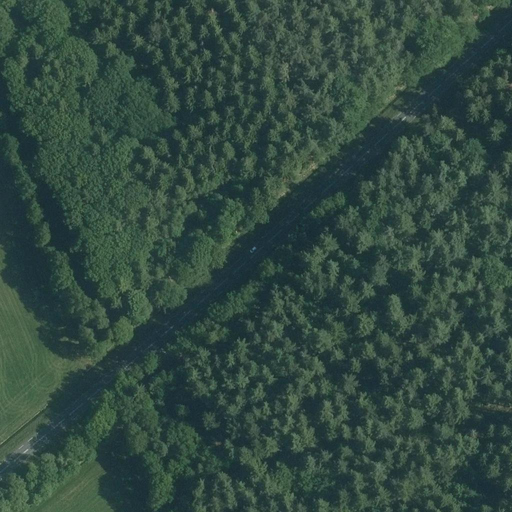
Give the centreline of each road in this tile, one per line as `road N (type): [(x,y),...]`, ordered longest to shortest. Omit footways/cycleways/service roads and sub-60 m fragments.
road 1 (primary): [(511,19),(0,471)]
road 2 (track): [(10,511),(111,430),(144,440),(169,488),(511,426)]
road 3 (track): [(511,155),(370,303),(212,448),(188,485)]
road 4 (track): [(108,336),(0,94)]
